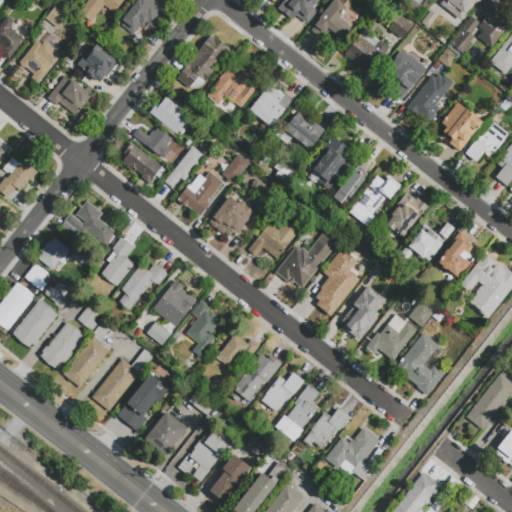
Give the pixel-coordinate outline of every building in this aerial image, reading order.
[(89,0),(125,0),(115,13),(105,5),(91,22),(79,13),(89,0)] [(138,0),(155,0),(166,8),(152,26),(145,21),(142,26),(140,24),(133,34),(120,24),(138,0)] [(303,25),(281,8),(287,0),(310,0),(318,6),(303,25)] [(350,29),(349,29),(344,35),(342,33),(335,42),(323,33),(319,38),(310,32),(320,19),(319,19),(333,0),(341,0),(342,1),(340,3),(346,8),(344,11),(347,12),(343,17),(350,23),(354,19),(358,22),(353,29),(349,26),(348,27),(350,29)] [(403,4),(405,0),(423,0),(425,1),(415,14),(403,4)] [(446,0),(471,0),(462,12),(466,15),(460,23),(446,12),(452,4),(446,0)] [(511,22),(492,49),(491,48),(478,38),(483,31),(479,27),(485,19),(482,17),(485,14),(482,12),(491,0),(502,0),(511,7),(511,22)] [(56,26),(46,19),(55,7),(65,14),(56,26)] [(413,26),(402,40),(388,29),(398,15),(413,26)] [(24,39),(8,59),(3,55),(5,53),(0,48),(0,25),(7,17),(14,23),(10,28),(24,39)] [(472,17),(480,23),(471,34),(474,37),(470,42),(472,44),(464,55),(451,44),(472,17)] [(365,30),(390,51),(382,61),(378,57),(365,73),(344,56),(365,30)] [(511,66),(505,75),(489,62),(511,33),(511,66)] [(205,83),(198,77),(189,88),(177,78),(212,34),(232,51),(224,61),(221,58),(209,73),(211,75),(205,83)] [(50,60),(55,63),(38,84),(31,78),(34,74),(19,63),(36,41),(54,55),(50,60)] [(93,48),(96,45),(119,64),(113,72),(112,71),(108,76),(105,74),(98,84),(86,74),(88,71),(75,61),(89,44),(93,48)] [(393,55),(401,46),(406,51),(399,60),(393,55)] [(445,48),(456,57),(447,67),(437,59),(445,48)] [(434,52),(438,55),(431,63),(427,60),(434,52)] [(398,102),(379,87),(406,55),(425,70),(398,102)] [(218,106),(206,97),(219,80),(218,79),(234,60),(249,72),(246,76),(259,86),(240,109),(225,97),(218,106)] [(73,69),(69,74),(62,68),(67,63),(73,69)] [(436,113),(427,124),(418,117),(417,119),(406,111),(433,76),(435,78),(438,74),(442,78),(444,75),(453,82),(437,101),(432,97),(425,105),(436,113)] [(56,106),(47,99),(57,87),(64,92),(73,81),(92,96),(83,107),(82,106),(75,115),(59,103),(56,106)] [(278,89),(293,100),(281,115),(283,116),(272,130),(258,119),(258,120),(253,116),(254,115),(248,111),(266,88),(273,94),(278,89)] [(471,107),(460,99),(468,88),(479,97),(471,107)] [(176,134),(149,113),(158,102),(161,104),(166,97),(191,116),(185,125),(176,134)] [(509,99),(511,101),(511,107),(506,114),(500,109),(509,99)] [(459,152),(448,143),(451,140),(442,132),(446,127),(442,124),(458,103),(483,123),(459,152)] [(299,111),(325,132),(307,154),(282,133),(299,111)] [(476,163),(465,154),(480,135),(482,137),(493,123),(508,135),(489,159),(483,154),(476,163)] [(166,146),(171,150),(163,160),(151,150),(149,153),(143,148),(145,145),(133,136),(138,129),(148,137),(153,131),(155,132),(157,128),(171,140),(166,146)] [(352,152),(347,158),(350,161),(347,165),(348,166),(340,176),(339,176),(336,179),(339,181),(334,186),(333,185),(328,190),(319,183),(321,180),(307,168),(316,156),(317,156),(332,137),(352,152)] [(165,169),(159,178),(154,174),(148,182),(141,177),(142,176),(135,170),(133,172),(125,166),(126,165),(122,162),(127,156),(123,153),(131,142),(165,169)] [(511,180),(507,187),(496,178),(503,169),(496,164),(511,143),(511,180)] [(204,156),(184,182),(180,179),(172,189),(164,183),(192,147),(204,156)] [(238,155),(250,164),(234,184),(222,175),(223,175),(220,173),(228,162),(231,164),(238,155)] [(8,198),(0,192),(0,183),(5,177),(7,179),(11,174),(8,173),(8,174),(2,170),(12,158),(19,164),(22,160),(38,173),(31,182),(29,180),(20,192),(16,188),(8,198)] [(346,203),(343,200),(340,204),(332,197),(362,159),(370,165),(364,173),(367,176),(346,203)] [(210,172),(223,183),(208,202),(210,204),(200,217),(187,206),(186,207),(177,200),(189,185),(190,186),(200,175),(205,179),(210,172)] [(389,201),(385,198),(372,215),(375,217),(366,228),(348,214),(376,176),(384,181),(388,176),(396,181),(395,182),(400,186),(389,201)] [(406,193),(415,200),(417,198),(427,206),(399,242),(389,235),(392,230),(383,223),(406,193)] [(230,196),(239,203),(247,194),(252,199),(246,207),(247,208),(245,210),(250,214),(244,222),(245,222),(231,239),(210,222),(230,196)] [(263,199),(274,208),(266,218),(255,210),(263,199)] [(108,246),(106,244),(104,247),(82,230),(76,239),(60,227),(69,214),(74,218),(86,202),(102,214),(98,220),(115,233),(112,236),(114,238),(108,246)] [(285,221),(300,232),(288,248),(286,247),(277,260),(262,248),(255,258),(247,252),(257,238),(253,236),(259,228),(263,231),(268,224),(278,231),(285,221)] [(454,229),(436,252),(431,249),(424,259),(423,260),(420,258),(420,259),(416,256),(416,254),(414,252),(407,261),(406,261),(404,263),(398,258),(400,256),(400,255),(408,245),(409,246),(424,226),(435,233),(437,231),(440,233),(447,223),(454,229)] [(452,245),(449,243),(458,231),(471,241),(469,244),(474,247),(471,251),(477,256),(465,272),(463,270),(453,283),(433,268),(447,249),(448,250),(452,245)] [(337,245),(301,290),(291,282),(289,285),(274,274),(296,247),(299,250),(301,248),(307,253),(322,234),(337,245)] [(59,262),(53,270),(38,258),(43,252),(42,251),(49,242),(51,243),(55,238),(69,249),(68,251),(69,252),(65,257),(68,260),(63,266),(59,262)] [(126,258),(134,265),(114,290),(98,277),(110,263),(106,260),(114,251),(112,249),(121,238),(134,248),(126,258)] [(347,240),(360,251),(350,262),(347,259),(344,262),(340,259),(342,256),(337,252),(347,240)] [(76,249),(87,258),(81,266),(70,257),(76,249)] [(387,258),(392,252),(396,255),(391,261),(387,258)] [(511,290),(489,320),(469,304),(478,292),(477,292),(481,286),(477,283),(469,293),(459,285),(468,274),(480,260),(482,261),(486,256),(494,263),(491,267),(493,269),(497,264),(504,270),(506,268),(511,273),(511,290)] [(390,261),(394,264),(391,268),(389,267),(388,269),(385,267),(390,261)] [(311,301),(305,296),(316,283),(321,287),(326,290),(333,282),(323,274),(332,263),(343,272),(338,278),(353,289),(328,319),(309,304),(311,301)] [(42,291),(24,277),(35,264),(48,274),(42,281),(47,285),(42,291)] [(159,286),(152,281),(130,310),(113,297),(122,285),(124,287),(140,266),(148,272),(154,264),(168,274),(159,286)] [(385,273),(377,284),(367,276),(376,265),(385,273)] [(358,273),(364,277),(354,289),(349,285),(358,273)] [(175,280),(183,287),(181,289),(196,300),(175,326),(153,309),(175,280)] [(53,289),(58,282),(69,291),(58,304),(44,293),(49,286),(53,289)] [(0,305),(17,283),(35,297),(8,331),(0,324),(0,305)] [(385,308),(362,337),(356,332),(353,335),(342,326),(368,294),(385,308)] [(38,301),(47,306),(57,316),(38,340),(39,342),(32,350),(12,334),(38,301)] [(214,318),(220,322),(210,334),(215,338),(200,357),(192,351),(195,347),(183,338),(198,319),(192,314),(202,301),(211,308),(208,312),(209,313),(211,312),(216,316),(214,318)] [(393,360),(377,347),(373,352),(366,347),(378,333),(380,334),(396,314),(407,323),(410,319),(408,318),(421,301),(434,312),(421,328),(411,321),(409,324),(417,330),(393,360)] [(100,314),(94,321),(97,324),(92,331),(77,320),(89,305),(100,314)] [(80,388),(63,374),(91,338),(90,337),(106,318),(114,325),(102,341),(112,348),(80,388)] [(155,322),(170,335),(161,346),(146,334),(155,322)] [(76,328),(84,337),(59,371),(39,356),(46,347),(48,348),(67,323),(76,328)] [(434,366),(444,374),(426,397),(412,385),(414,382),(396,367),(423,333),(439,346),(426,361),(434,367),(434,366)] [(250,340),(258,347),(248,360),(242,355),(230,370),(216,358),(235,334),(247,344),(250,340)] [(110,412),(91,397),(121,359),(131,366),(144,349),(153,356),(110,412)] [(270,355),(281,364),(267,382),(264,381),(246,404),(241,399),(238,402),(229,395),(261,354),(267,359),(270,355)] [(482,431),(465,417),(501,371),(507,376),(506,379),(511,383),(511,396),(510,398),(509,397),(504,402),(506,403),(502,408),(501,407),(496,413),(498,414),(494,419),(493,418),(489,422),(490,423),(486,428),(485,427),(482,431)] [(293,373),(305,382),(294,396),(292,394),(276,414),(261,402),(266,395),(265,395),(279,377),(286,382),(293,373)] [(137,432),(117,416),(150,374),(165,386),(166,385),(169,388),(158,403),(156,401),(143,417),(147,419),(137,432)] [(308,385),(320,394),(313,403),(321,409),(313,418),(312,417),(302,430),(303,431),(294,442),(275,427),(284,416),(286,417),(296,405),(294,403),(308,385)] [(188,402),(197,392),(215,406),(206,416),(188,402)] [(225,415),(218,423),(210,417),(216,408),(225,415)] [(338,409),(350,418),(335,436),(333,435),(325,444),(320,440),(316,445),(313,443),(310,446),(303,441),(325,412),(332,417),(338,409)] [(166,456),(145,439),(166,412),(187,429),(166,456)] [(199,483),(191,477),(199,466),(187,457),(200,440),(204,443),(219,423),(236,435),(199,483)] [(370,469),(361,480),(353,473),(351,475),(341,467),(339,469),(326,459),(342,438),(349,444),(352,439),(356,442),(356,441),(354,439),(363,429),(379,441),(367,456),(368,457),(363,463),(370,469)] [(511,430),(511,463),(510,466),(493,454),(511,430)] [(224,503),(209,492),(224,472),(222,470),(233,455),(250,469),(224,503)] [(277,464),(288,473),(270,496),(268,495),(254,511),(236,511),(233,509),(262,473),(267,476),(277,464)] [(393,511),(423,474),(439,486),(436,490),(438,491),(434,496),(432,495),(429,499),(430,500),(426,506),(425,504),(421,509),(422,510),(420,511),(393,511)] [(293,511),(265,511),(287,484),(289,485),(290,483),(296,488),(294,490),(304,498),(293,511)] [(324,511),(314,503),(306,511),(324,511)]
